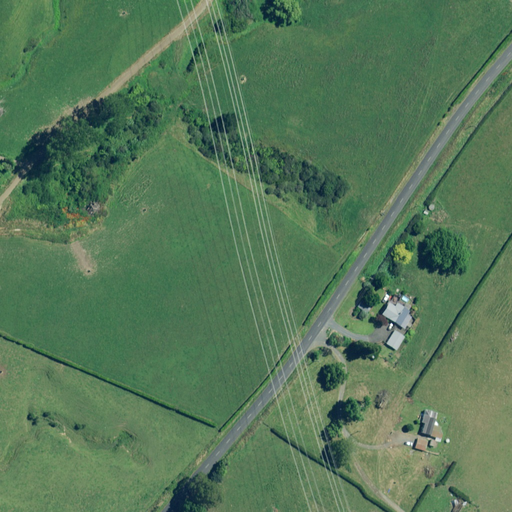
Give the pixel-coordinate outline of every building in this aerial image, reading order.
[(371,307),(362,301),(358,307),(367,313),(371,307)] [(394,307),(388,303),(381,315),(408,331),(412,325),(408,322),(411,318),(407,315),(409,312),(396,304),(394,307)] [(405,337),(394,331),(386,344),(396,351),(405,337)] [(433,422),(421,417),(419,422),(423,423),(420,433),(439,440),(440,435),(437,433),(439,428),(432,425),(433,422)] [(426,441),(416,437),(412,447),(423,451),(426,441)] [(459,498),(454,495),(449,504),(455,507),(459,498)]
